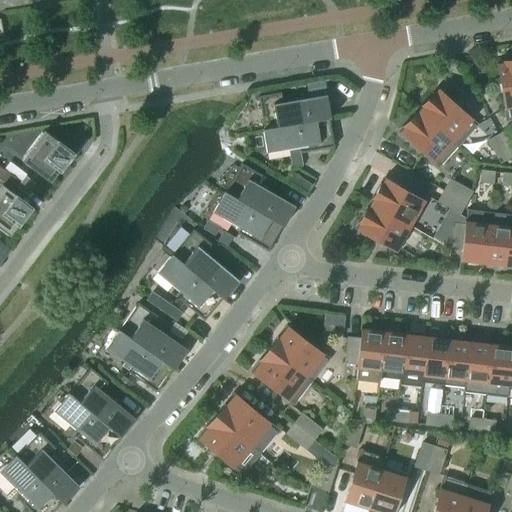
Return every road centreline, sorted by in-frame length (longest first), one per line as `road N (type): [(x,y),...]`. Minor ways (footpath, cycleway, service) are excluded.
road 1 (residential): [(104,93),(371,46)]
road 2 (residential): [(125,463),(285,265)]
road 3 (residential): [(285,265),(366,123),(371,46)]
road 4 (residential): [(0,295),(108,149),(104,93)]
road 5 (residential): [(511,295),(285,265)]
road 6 (residential): [(266,511),(125,463)]
road 7 (residential): [(371,46),(511,22)]
